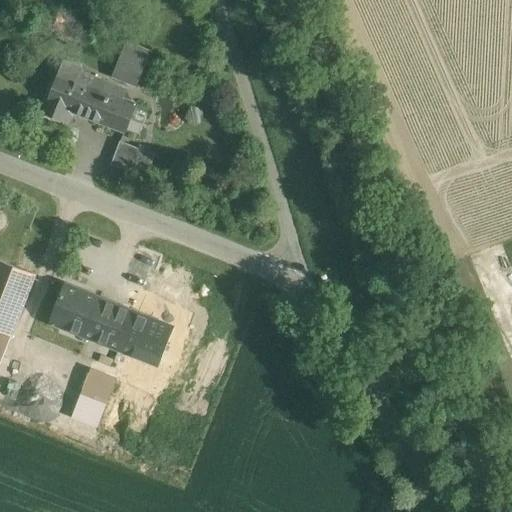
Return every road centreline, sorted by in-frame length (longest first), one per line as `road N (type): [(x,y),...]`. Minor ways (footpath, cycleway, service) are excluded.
road 1 (unclassified): [(283,276),(0,164)]
road 2 (unclassified): [(447,511),(317,304),(283,276)]
road 3 (unclassified): [(283,276),(289,233),(216,0)]
